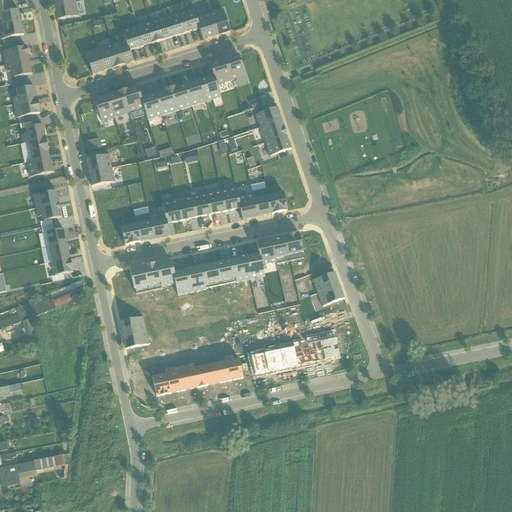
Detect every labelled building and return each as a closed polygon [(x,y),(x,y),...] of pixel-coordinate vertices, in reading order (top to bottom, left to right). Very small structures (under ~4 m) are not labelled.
[(199,0),(202,13),(212,11),(210,0),(199,0)] [(75,3),(55,7),(57,21),(78,17),(75,3)] [(0,20),(1,20),(2,27),(20,23),(18,11),(8,13),(7,7),(0,7),(0,20)] [(178,13),(185,34),(198,29),(195,18),(192,9),(178,13)] [(216,37),(229,32),(222,10),(209,14),(216,37)] [(170,38),(185,34),(178,13),(164,18),(170,38)] [(209,14),(195,18),(198,29),(202,41),(216,37),(209,14)] [(164,18),(150,22),(157,42),(170,38),(164,18)] [(150,22),(136,26),(143,47),(157,42),(150,22)] [(23,36),(20,23),(2,27),(4,34),(0,34),(0,36),(1,41),(23,36)] [(136,26),(122,31),(125,40),(129,51),(143,47),(136,26)] [(125,40),(111,45),(119,67),(132,63),(129,51),(125,40)] [(111,45),(98,49),(105,71),(119,67),(111,45)] [(2,52),(5,66),(28,61),(27,57),(28,57),(26,48),(2,52)] [(91,76),(105,71),(98,49),(84,53),(91,76)] [(238,55),(224,60),(231,81),(244,77),(238,55)] [(216,86),(231,81),(224,60),(209,65),(212,76),(216,86)] [(12,72),(13,79),(31,75),(30,66),(29,66),(28,61),(5,66),(6,73),(12,72)] [(212,76),(199,80),(205,102),(219,98),(216,86),(212,76)] [(199,80),(184,85),(191,107),(205,102),(199,80)] [(184,85),(169,90),(176,111),(191,107),(184,85)] [(12,99),(13,105),(36,100),(35,94),(34,94),(33,87),(14,91),(16,98),(12,99)] [(137,87),(121,92),(128,114),(143,109),(141,99),(137,87)] [(169,90),(155,94),(161,116),(176,111),(169,90)] [(121,92),(107,96),(114,118),(128,114),(121,92)] [(155,94),(141,99),(143,109),(148,120),(161,116),(155,94)] [(100,122),(114,118),(107,96),(94,101),(100,122)] [(13,105),(16,119),(39,114),(36,100),(13,105)] [(276,108),(253,116),(258,130),(281,122),(276,108)] [(281,122),(258,130),(262,144),(285,136),(281,122)] [(21,135),(23,144),(45,140),(42,126),(24,129),(25,135),(21,135)] [(285,136),(262,144),(267,158),(290,150),(285,136)] [(21,145),(25,163),(27,162),(49,158),(45,140),(23,144),(21,145)] [(107,155),(87,159),(89,174),(110,169),(107,155)] [(27,162),(30,178),(52,173),(49,158),(27,162)] [(110,169),(89,174),(92,187),(113,183),(110,169)] [(234,187),(220,190),(225,212),(239,209),(237,198),(234,187)] [(278,187),(266,189),(271,215),(287,211),(283,193),(280,194),(278,187)] [(251,193),(252,195),(257,218),(271,215),(266,189),(251,193)] [(220,190),(205,193),(211,215),(225,212),(220,190)] [(34,196),(36,209),(58,205),(55,192),(34,196)] [(205,193),(191,196),(195,218),(211,215),(205,193)] [(252,195),(237,198),(239,209),(242,221),(257,218),(252,195)] [(191,196),(176,199),(181,222),(195,218),(191,196)] [(164,214),(166,225),(181,222),(176,199),(162,202),(164,214)] [(42,217),(43,222),(61,218),(58,205),(36,209),(38,218),(42,217)] [(164,214),(149,217),(154,240),(169,237),(166,225),(164,214)] [(149,215),(134,218),(140,243),(154,240),(149,217),(149,215)] [(124,246),(140,243),(134,218),(122,220),(123,227),(120,228),(124,246)] [(44,234),(48,248),(66,244),(63,230),(44,234)] [(298,234),(284,237),(290,262),(303,259),(301,253),(302,253),(298,234)] [(284,237),(271,239),(276,263),(276,265),(290,262),(284,237)] [(261,266),(276,263),(271,239),(255,243),(258,255),(261,266)] [(48,248),(51,263),(69,259),(66,244),(48,248)] [(258,255),(245,258),(250,281),(264,278),(261,266),(258,255)] [(245,258),(231,261),(236,283),(236,284),(250,281),(245,258)] [(69,259),(51,263),(55,277),(72,273),(69,259)] [(231,261),(216,264),(220,286),(236,283),(231,261)] [(170,262),(157,264),(161,287),(175,285),(173,273),(170,262)] [(148,292),(162,289),(161,287),(157,264),(142,268),(148,292)] [(216,264),(200,267),(205,290),(220,286),(216,264)] [(200,267),(186,270),(191,293),(205,290),(200,267)] [(142,268),(129,270),(133,290),(134,289),(135,295),(148,292),(142,268)] [(186,270),(173,273),(175,285),(177,296),(191,293),(186,270)] [(338,286),(334,274),(312,281),(317,295),(338,286)] [(317,295),(322,308),(343,300),(338,286),(317,295)] [(28,307),(32,322),(63,314),(59,298),(28,307)] [(66,329),(76,324),(71,314),(61,319),(66,329)] [(0,333),(0,344),(32,336),(33,341),(42,338),(38,324),(27,327),(24,315),(5,320),(7,331),(0,333)] [(120,323),(123,337),(145,332),(142,318),(120,323)] [(148,346),(145,332),(123,337),(125,351),(148,346)] [(0,488),(18,484),(16,474),(33,470),(32,462),(14,465),(0,468),(0,488)]
